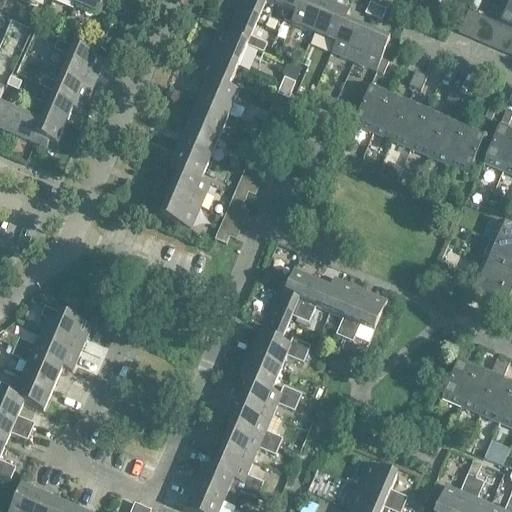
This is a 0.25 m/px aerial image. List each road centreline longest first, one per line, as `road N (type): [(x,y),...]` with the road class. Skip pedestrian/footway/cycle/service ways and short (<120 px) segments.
road 1 (residential): [(234,296),(154,495),(69,460),(150,263)]
road 2 (residential): [(77,233),(172,0)]
road 3 (residential): [(234,296),(292,159)]
